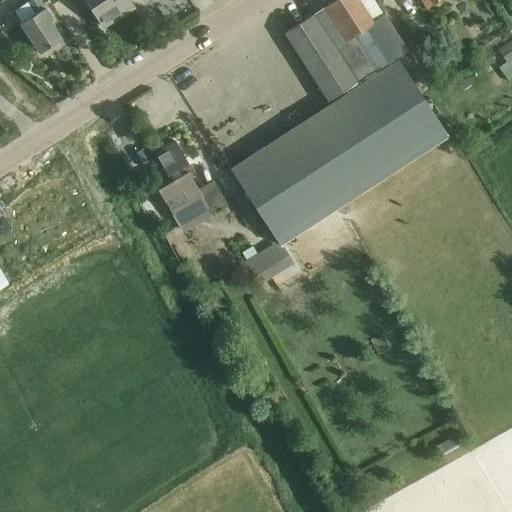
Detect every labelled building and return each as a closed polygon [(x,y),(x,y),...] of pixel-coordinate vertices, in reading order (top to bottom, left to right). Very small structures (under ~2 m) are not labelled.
[(38,51),(60,37),(49,20),(52,18),(40,0),(27,0),(35,11),(19,21),(38,51)] [(133,7),(128,0),(87,0),(103,26),(133,7)] [(328,101),(368,75),(407,50),(384,14),(372,22),(357,0),(334,0),(284,32),(328,101)] [(419,0),(426,10),(442,0),(419,0)] [(507,60),(497,67),(507,81),(511,77),(511,42),(500,50),(507,60)] [(278,246),(447,135),(398,60),(326,107),(326,106),(228,169),(278,246)] [(176,141),(154,153),(153,154),(165,175),(169,173),(173,179),(158,187),(176,221),(206,205),(211,215),(228,206),(214,181),(200,188),(190,170),(187,171),(183,165),(188,162),(176,141)] [(52,191),(14,214),(31,241),(55,227),(62,239),(74,232),(66,218),(84,207),(71,187),(55,196),(52,191)] [(0,200),(0,214),(8,209),(2,199),(0,200)] [(285,253),(264,266),(261,261),(250,268),(260,284),(292,264),(285,253)] [(0,267),(0,288),(9,283),(0,267)]
